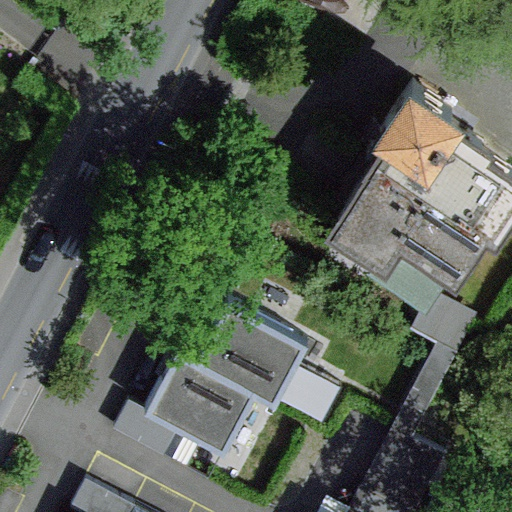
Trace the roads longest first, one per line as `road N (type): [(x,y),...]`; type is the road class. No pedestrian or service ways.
road 1 (tertiary): [(0,354),(188,0)]
road 2 (unknown): [(0,15),(133,104)]
